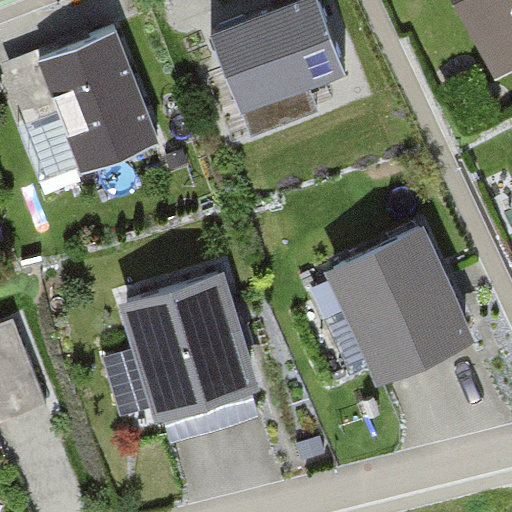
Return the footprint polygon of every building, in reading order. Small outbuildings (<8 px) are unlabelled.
[(348,69),(321,0),(274,0),(276,5),(215,29),(255,130),(313,107),(305,86),(348,69)] [(511,0),(454,0),(494,78),(511,69),(511,0)] [(90,26),(4,59),(28,120),(61,108),(84,166),(162,135),(119,25),(93,35),(90,26)] [(481,330),(429,222),(334,267),(386,375),(481,330)] [(228,268),(124,299),(159,419),(264,389),(228,268)] [(0,420),(45,402),(10,317),(0,320),(0,420)]
